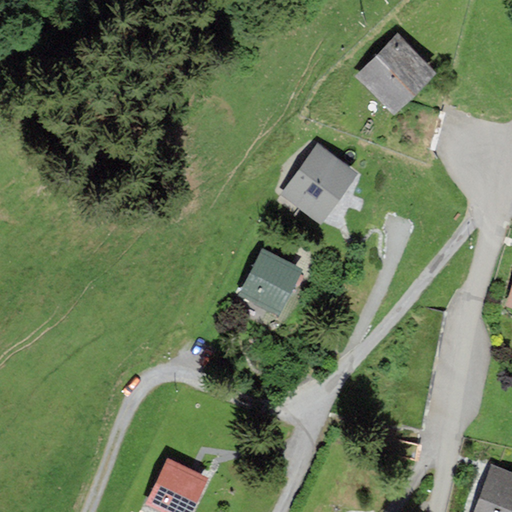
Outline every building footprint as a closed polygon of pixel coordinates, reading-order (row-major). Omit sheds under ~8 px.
[(359,76),(393,111),(431,73),(397,39),(359,76)] [(284,193),(320,220),(354,174),(318,147),(284,193)] [(243,297),(277,314),(299,269),(265,253),(243,297)] [(160,511),(188,511),(204,479),(168,462),(147,506),(160,511)] [(476,511),(511,511),(511,475),(492,469),(476,511)]
